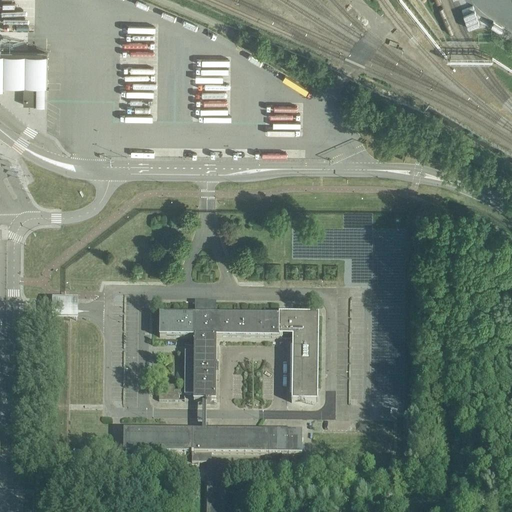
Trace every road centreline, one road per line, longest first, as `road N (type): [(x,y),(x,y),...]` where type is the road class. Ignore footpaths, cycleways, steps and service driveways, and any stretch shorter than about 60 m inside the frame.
road 1 (unclassified): [(108,171),(90,212),(29,220),(14,238),(10,493)]
road 2 (unclassified): [(363,170),(108,171)]
road 3 (unknown): [(224,415),(225,359),(232,354),(274,355),(276,415)]
road 4 (unclassified): [(511,212),(456,184),(363,170)]
road 5 (unknown): [(144,292),(140,415)]
